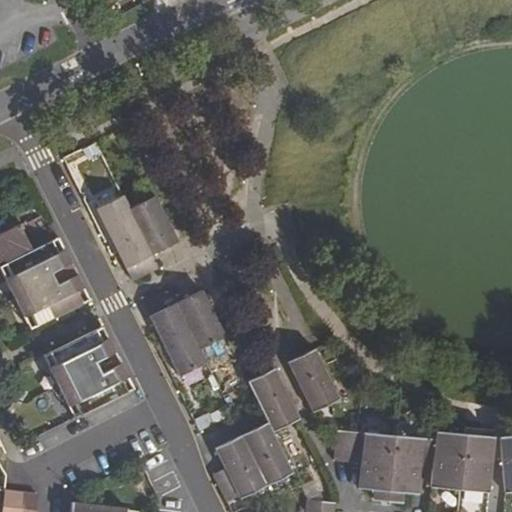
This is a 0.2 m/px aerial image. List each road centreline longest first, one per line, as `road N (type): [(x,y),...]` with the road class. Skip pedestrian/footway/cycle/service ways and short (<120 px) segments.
road 1 (residential): [(210,511),(181,435),(12,100)]
road 2 (residential): [(12,100),(216,0)]
